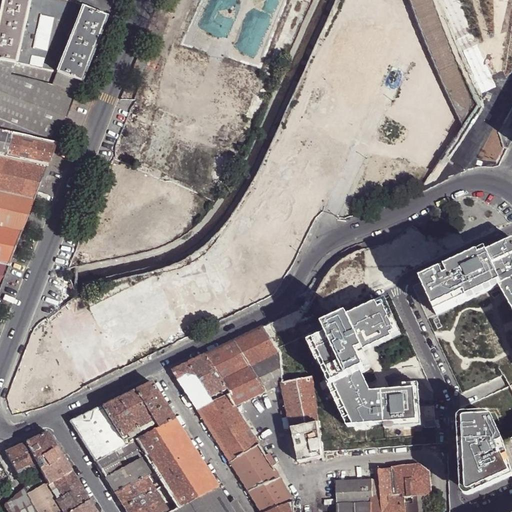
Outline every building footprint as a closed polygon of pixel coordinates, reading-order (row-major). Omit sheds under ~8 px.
[(0,61),(14,65),(28,0),(1,0),(0,7),(0,61)] [(55,76),(80,10),(74,8),(42,0),(28,0),(14,65),(55,76)] [(42,0),(74,8),(80,10),(105,19),(112,0),(42,0)] [(340,0),(317,63),(342,72),(338,83),(347,86),(343,97),(374,108),(406,21),(384,13),(388,0),(340,0)] [(100,31),(105,19),(80,10),(55,76),(61,78),(62,77),(80,84),(86,67),(93,49),(100,31)] [(59,135),(80,84),(62,77),(61,78),(55,76),(14,65),(0,61),(0,132),(55,146),(59,135)] [(415,132),(405,164),(437,173),(449,132),(391,114),(389,124),(415,132)] [(0,193),(34,202),(37,193),(49,163),(55,146),(0,132),(0,193)] [(213,195),(226,161),(156,134),(142,169),(213,195)] [(266,219),(317,224),(320,196),(269,191),(266,219)] [(122,192),(115,202),(159,230),(166,220),(122,192)] [(0,193),(0,225),(22,231),(29,212),(34,202),(0,193)] [(0,225),(0,264),(8,266),(15,249),(22,231),(0,225)] [(333,294),(422,253),(416,239),(327,280),(333,294)] [(511,239),(511,240),(420,282),(436,315),(499,286),(511,309),(511,239)] [(194,331),(253,303),(243,282),(247,280),(246,274),(241,262),(233,263),(223,243),(145,280),(146,289),(127,292),(116,297),(130,296),(113,303),(114,310),(127,308),(128,319),(125,319),(113,325),(115,340),(116,342),(106,343),(110,352),(127,344),(123,336),(153,332),(177,321),(181,330),(174,333),(194,331)] [(0,287),(8,266),(0,264),(0,287)] [(383,299),(376,302),(376,304),(347,317),(347,316),(323,327),(327,337),(311,344),(350,427),(390,424),(391,427),(421,425),(418,386),(399,387),(399,390),(371,392),(362,372),(371,368),(363,351),(392,338),(392,339),(401,335),(383,299)] [(235,406),(282,384),(280,353),(263,328),(208,354),(206,356),(228,390),(230,394),(227,396),(234,406),(235,406)] [(206,356),(188,364),(210,399),(228,390),(206,356)] [(173,371),(198,410),(213,403),(210,399),(188,364),(173,371)] [(60,399),(81,390),(71,368),(51,377),(60,399)] [(323,458),(323,452),(322,452),(320,436),(313,378),(282,384),(299,462),(323,458)] [(139,388),(135,390),(158,427),(174,419),(151,382),(139,388)] [(117,398),(102,406),(126,444),(136,439),(158,427),(135,390),(117,398)] [(198,410),(231,463),(259,444),(241,416),(235,406),(234,406),(227,396),(213,403),(198,410)] [(83,443),(95,462),(126,444),(102,406),(85,414),(69,421),(83,443)] [(241,416),(259,444),(263,442),(246,414),(241,416)] [(461,420),(461,421),(464,486),(464,488),(465,489),(466,491),(467,492),(469,493),(470,493),(511,474),(511,439),(505,443),(492,417),(492,416),(491,415),(490,415),(466,416),(464,416),(463,417),(462,419),(461,420)] [(154,471),(173,501),(178,508),(217,486),(196,453),(174,419),(158,427),(136,439),(146,455),(147,457),(146,457),(154,471)] [(47,432),(25,443),(35,462),(48,484),(48,485),(71,470),(59,451),(47,432)] [(97,466),(105,478),(146,455),(136,439),(126,444),(95,462),(97,466)] [(35,462),(25,443),(13,448),(5,452),(16,471),(35,462)] [(231,463),(261,511),(270,511),(294,503),(280,477),(273,466),(276,464),(269,453),(266,455),(259,444),(231,463)] [(146,475),(154,471),(146,457),(147,457),(146,455),(105,478),(110,486),(114,492),(146,475)] [(405,511),(404,497),(431,495),(429,473),(419,465),(378,470),(378,479),(370,480),(337,482),(338,511),(405,511)] [(75,477),(71,470),(48,485),(48,484),(29,495),(33,503),(38,511),(69,511),(90,500),(86,494),(75,477)] [(370,470),(370,480),(378,479),(378,470),(370,470)] [(119,500),(123,507),(155,490),(146,475),(114,492),(119,500)] [(169,511),(233,511),(227,503),(217,486),(178,508),(169,511)] [(6,511),(15,511),(33,503),(29,495),(25,487),(9,500),(3,506),(7,511),(6,511)] [(126,511),(168,511),(165,506),(155,490),(123,507),(126,511)] [(405,511),(432,511),(431,495),(404,497),(405,511)] [(245,511),(236,497),(227,503),(233,511),(245,511)] [(97,511),(90,500),(69,511),(97,511)] [(169,511),(178,508),(173,501),(165,506),(168,511),(169,511)] [(38,511),(33,503),(15,511),(38,511)] [(294,511),(294,503),(270,511),(294,511)]
